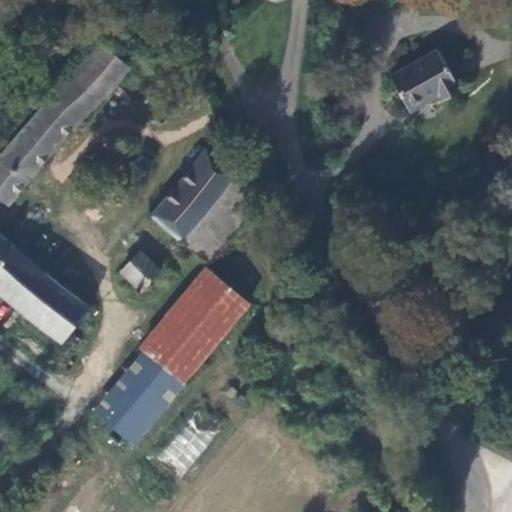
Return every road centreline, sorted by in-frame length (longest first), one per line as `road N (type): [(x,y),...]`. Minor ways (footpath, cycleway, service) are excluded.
road 1 (residential): [(478,511),(461,447),(295,157),(285,98),(303,0)]
road 2 (unclassified): [(0,486),(83,396),(108,340),(105,283),(69,199)]
